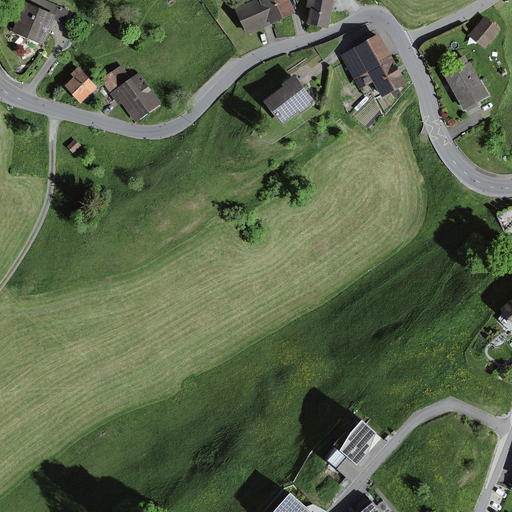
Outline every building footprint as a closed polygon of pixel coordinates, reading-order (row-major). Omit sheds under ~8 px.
[(294,14),(287,0),(254,0),(236,8),(248,35),(267,26),(294,14)] [(333,6),(334,0),(308,0),(307,7),(311,8),(308,24),(328,28),(333,6)] [(69,11),(47,2),(43,10),(25,2),(13,32),(44,45),(55,20),(64,24),(69,11)] [(89,24),(94,18),(87,13),(83,20),(89,24)] [(485,49),(501,30),(484,16),(470,34),(468,35),(485,49)] [(403,86),(407,83),(379,34),(341,56),(360,90),(373,82),(381,96),(382,97),(403,86)] [(490,96),(470,62),(469,62),(465,56),(454,62),(458,68),(444,76),(464,111),(472,106),(490,96)] [(131,79),(121,65),(100,80),(119,106),(122,103),(136,123),(162,104),(139,73),(131,79)] [(98,87),(80,67),(71,74),(75,78),(65,87),(80,103),(98,87)] [(312,103),(314,101),(295,75),(282,85),(284,87),(264,102),(282,125),(298,113),(300,116),(314,105),(312,103)] [(511,322),(511,300),(501,309),(511,322)] [(368,452),(376,434),(362,421),(351,432),(340,451),(357,465),(368,452)] [(311,511),(291,493),(274,511),(311,511)] [(381,511),(371,499),(355,511),(381,511)]
